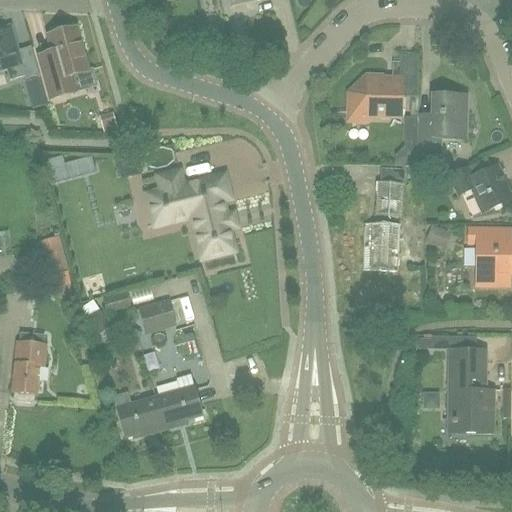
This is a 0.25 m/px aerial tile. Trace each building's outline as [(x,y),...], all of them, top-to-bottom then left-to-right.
[(25,83),(39,79),(30,48),(17,52),(10,28),(0,30),(0,71),(6,70),(9,82),(24,78),(25,83)] [(44,77),(50,100),(74,93),(70,77),(87,72),(75,30),(47,37),(57,73),(44,77)] [(419,98),(420,57),(401,57),(400,85),(395,85),(391,88),(384,79),(367,79),(351,95),(351,121),(368,122),(374,118),(374,116),(402,117),(402,98),(419,98)] [(467,139),(468,98),(433,97),(433,126),(419,125),(418,153),(442,154),(443,139),(467,139)] [(417,149),(404,148),(396,156),(395,156),(394,168),(405,168),(416,168),(417,149)] [(92,157),(65,164),(63,157),(46,161),(53,185),(69,180),(96,173),(92,157)] [(141,176),(136,158),(116,163),(120,181),(141,176)] [(405,180),(425,180),(425,169),(416,168),(405,168),(405,180)] [(483,214),(511,200),(497,168),(473,179),(468,168),(448,178),(457,197),(472,190),(483,214)] [(235,208),(229,210),(227,202),(233,200),(227,177),(204,182),(184,187),(181,173),(157,179),(161,193),(148,196),(156,228),(192,219),(195,230),(204,262),(215,259),(236,254),(231,233),(230,230),(240,228),(235,208)] [(400,218),(402,186),(377,185),(375,217),(400,218)] [(399,275),(401,229),(366,227),(363,273),(399,275)] [(510,289),(510,276),(511,275),(511,243),(510,244),(510,231),(469,231),(469,246),(477,246),(477,289),(510,289)] [(44,256),(56,303),(73,299),(66,273),(68,272),(62,251),(44,256)] [(107,313),(130,307),(127,295),(104,302),(107,313)] [(154,295),(136,299),(139,309),(156,305),(154,295)] [(147,334),(176,325),(168,302),(140,310),(147,334)] [(13,394),(15,394),(15,399),(17,402),(31,403),(34,401),(35,396),(37,396),(37,393),(43,394),(44,382),(38,382),(40,367),(44,368),(46,346),(18,343),(13,394)] [(495,435),(496,391),(486,391),(487,351),(450,350),(450,390),(447,390),(446,434),(495,435)] [(156,398),(165,431),(178,427),(177,423),(202,416),(194,387),(156,398)] [(165,431),(156,398),(131,405),(127,394),(113,398),(125,438),(150,431),(151,435),(165,431)]
